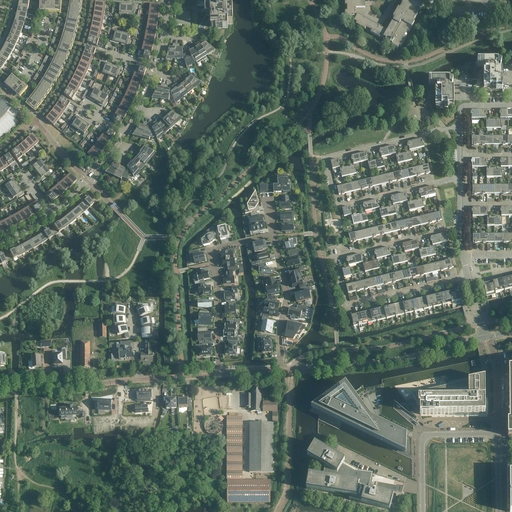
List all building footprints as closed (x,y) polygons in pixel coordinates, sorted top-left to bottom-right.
[(29,1),(29,0),(19,0),(19,5),(19,7),(28,9),(28,6),(29,4),(29,1)] [(59,11),(59,3),(59,2),(55,2),(55,1),(46,0),(46,2),(42,2),(42,10),(46,10),(46,12),(55,12),(55,10),(59,11)] [(344,0),(345,5),(349,5),(349,11),(345,11),(345,15),(345,17),(354,16),(354,8),(365,8),(365,0),(344,0)] [(415,20),(417,16),(414,14),(417,8),(420,10),(422,7),(423,5),(417,2),(418,0),(427,0),(428,0),(429,3),(434,3),(433,0),(402,0),(401,3),(406,6),(403,11),(398,9),(396,12),(393,18),(394,18),(393,21),(388,28),(387,31),(357,14),(355,19),(358,21),(356,24),(365,29),(367,26),(372,29),(370,32),(379,37),(381,34),(387,37),(385,41),(389,43),(388,43),(389,43),(389,44),(396,48),(397,45),(401,47),(406,38),(403,36),(406,31),(409,33),(414,24),(411,22),(412,19),(415,20)] [(127,15),(127,5),(125,5),(125,3),(122,3),(122,4),(120,4),(119,9),(117,8),(117,11),(119,11),(119,14),(127,15)] [(134,9),(134,5),(132,5),(132,4),(129,3),(129,5),(127,5),(127,15),(134,15),(134,12),(136,12),(136,9),(134,9)] [(233,17),(232,3),(223,4),(224,4),(224,8),(219,8),(219,6),(216,6),(216,5),(205,6),(205,16),(206,16),(206,15),(210,15),(211,27),(216,27),(216,29),(228,29),(228,25),(233,25),(233,17)] [(20,36),(21,33),(12,30),(11,32),(11,34),(19,38),(20,36)] [(120,43),(123,34),(115,32),(115,35),(113,34),(112,37),(114,37),(113,41),(115,42),(115,43),(118,44),(118,43),(120,43)] [(74,38),(74,36),(65,33),(64,36),(63,38),(72,41),(73,40),(74,40),(74,38)] [(18,40),(19,38),(11,34),(10,37),(9,37),(8,39),(17,43),(18,40)] [(130,42),(131,39),(129,38),(130,36),(123,34),(120,43),(122,44),(121,45),(124,46),(125,45),(127,45),(128,41),(130,42)] [(72,43),(72,41),(63,38),(62,41),(61,43),(71,47),(71,45),(72,45),(73,43),(72,43)] [(98,44),(99,40),(89,38),(87,43),(97,46),(98,44)] [(16,45),(17,43),(8,39),(7,41),(8,41),(7,43),(15,47),(16,45)] [(214,50),(208,44),(205,41),(205,42),(203,44),(201,42),(200,42),(199,44),(198,44),(207,55),(207,54),(209,53),(214,50)] [(14,49),(15,47),(7,43),(6,45),(5,45),(4,47),(13,52),(14,49)] [(70,48),(71,47),(61,43),(61,46),(60,48),(69,52),(69,50),(70,51),(71,49),(70,48)] [(175,59),(176,45),(173,45),(173,44),(172,48),(169,48),(169,47),(169,46),(166,59),(167,59),(172,59),(175,59),(174,59),(175,59)] [(207,55),(198,44),(196,46),(196,45),(195,46),(197,48),(195,50),(195,51),(201,59),(203,58),(208,55),(207,55)] [(183,59),(182,48),(182,49),(179,48),(179,45),(176,45),(175,59),(177,59),(183,59)] [(13,52),(4,47),(3,49),(2,51),(10,56),(11,54),(13,52)] [(95,53),(96,50),(86,47),(84,52),(94,56),(95,53)] [(68,54),(69,52),(60,48),(58,52),(58,53),(67,57),(67,55),(68,56),(69,54),(68,54)] [(201,59),(195,51),(195,50),(192,51),(191,49),(188,50),(194,63),(196,61),(196,62),(199,61),(201,59)] [(194,63),(188,50),(185,51),(186,54),(183,56),(183,55),(187,67),(191,64),(192,64),(191,64),(194,63)] [(10,56),(2,51),(1,54),(0,53),(0,55),(1,56),(8,60),(9,58),(10,56)] [(150,60),(151,54),(142,51),(141,53),(140,57),(150,60)] [(93,57),(94,56),(84,52),(84,55),(83,57),(92,61),(93,57)] [(66,59),(67,57),(58,53),(57,55),(56,58),(65,62),(65,61),(66,61),(67,59),(66,59)] [(90,66),(92,61),(83,57),(82,60),(81,62),(90,66)] [(64,64),(65,62),(56,58),(54,61),(53,63),(62,67),(63,66),(64,66),(65,64),(64,64)] [(502,91),(502,71),(498,71),(498,68),(500,69),(500,70),(502,64),(501,64),(498,63),(498,61),(475,61),(475,68),(480,68),(481,69),(481,71),(484,71),(483,71),(484,91),(502,91)] [(88,71),(90,66),(81,62),(80,64),(79,67),(88,71)] [(61,69),(62,67),(53,63),(51,68),(60,72),(61,71),(62,69),(61,69)] [(109,76),(113,66),(111,66),(112,65),(109,64),(108,65),(106,64),(104,68),(103,67),(102,70),(103,70),(102,73),(109,76)] [(118,73),(120,69),(117,68),(118,67),(115,66),(114,67),(113,66),(109,76),(116,78),(117,75),(119,76),(120,73),(118,73)] [(144,76),(146,70),(137,66),(136,69),(135,72),(144,76)] [(86,74),(88,71),(79,67),(78,69),(77,71),(86,76),(86,74)] [(59,74),(60,72),(51,68),(49,71),(48,73),(57,77),(58,76),(59,76),(60,74),(59,74)] [(85,77),(86,76),(77,71),(76,74),(74,76),(83,81),(85,77)] [(142,81),(144,76),(135,72),(134,74),(133,77),(142,81)] [(56,79),(57,77),(48,73),(47,75),(46,77),(54,82),(55,81),(56,81),(57,79),(56,79)] [(200,83),(190,75),(191,76),(188,78),(186,76),(186,77),(184,78),(184,79),(194,88),(196,86),(200,83)] [(83,82),(83,81),(74,76),(73,78),(72,81),(81,85),(83,82)] [(54,82),(46,77),(43,82),(51,87),(52,85),(53,86),(54,84),(53,84),(54,82)] [(140,86),(142,81),(133,77),(131,82),(140,86)] [(25,89),(22,86),(23,85),(16,79),(15,80),(12,78),(6,84),(9,87),(8,88),(16,94),(16,92),(20,95),(25,89)] [(194,88),(184,79),(183,79),(184,79),(182,81),(182,80),(181,81),(184,83),(181,85),(182,86),(188,94),(190,92),(190,93),(190,92),(195,89),(194,88)] [(454,96),(454,89),(449,89),(449,85),(450,85),(452,87),(451,87),(452,87),(453,81),(453,82),(450,81),(450,79),(428,79),(428,86),(432,86),(432,87),(433,89),(435,88),(435,89),(435,109),(454,109),(454,96)] [(78,90),(81,85),(72,81),(70,85),(78,90)] [(51,87),(43,82),(42,84),(40,86),(48,92),(49,90),(50,91),(51,89),(50,89),(51,87)] [(138,91),(140,86),(131,82),(129,87),(138,91)] [(161,99),(164,85),(161,85),(162,84),(161,84),(160,87),(157,87),(157,86),(153,98),(158,98),(161,98),(161,99)] [(188,94),(182,86),(181,85),(179,87),(177,84),(177,85),(175,86),(174,86),(182,98),(184,96),(184,97),(186,95),(187,95),(188,94)] [(78,90),(70,85),(67,90),(76,95),(77,92),(78,90)] [(171,93),(171,92),(170,92),(170,89),(167,89),(167,86),(165,85),(164,85),(161,99),(163,99),(163,100),(169,100),(169,101),(169,99),(173,99),(171,93)] [(48,92),(40,86),(38,89),(37,91),(45,96),(46,95),(47,95),(48,94),(47,93),(48,92)] [(182,98),(174,86),(172,88),(172,87),(172,88),(173,90),(171,92),(171,93),(173,99),(175,103),(179,100),(180,100),(180,99),(182,98)] [(136,96),(138,91),(129,87),(127,91),(136,96)] [(96,102),(101,93),(95,89),(93,92),(92,91),(91,93),(92,94),(90,98),(92,99),(92,100),(94,102),(95,101),(96,102)] [(74,97),(76,95),(67,90),(64,95),(72,100),(74,97)] [(45,96),(37,91),(34,95),(42,101),(43,99),(44,100),(45,98),(44,98),(45,96)] [(134,100),(136,96),(127,91),(125,96),(134,100)] [(106,99),(108,97),(101,93),(96,102),(98,102),(97,103),(100,105),(101,104),(103,105),(105,102),(107,102),(108,100),(106,99)] [(42,101),(34,95),(31,99),(38,105),(40,104),(42,103),(41,102),(42,101)] [(133,102),(134,100),(125,96),(123,101),(132,105),(133,102)] [(71,103),(63,98),(62,98),(59,103),(67,108),(69,106),(71,103)] [(38,105),(31,99),(29,101),(27,104),(35,110),(36,108),(37,109),(38,107),(37,107),(38,105)] [(14,119),(16,116),(19,113),(0,101),(0,136),(2,135),(5,134),(6,132),(8,131),(10,129),(12,127),(14,125),(15,124),(17,121),(18,122),(14,119)] [(129,110),(132,105),(123,101),(120,106),(129,110)] [(67,108),(59,103),(57,105),(56,107),(64,113),(67,108)] [(127,115),(129,110),(120,106),(118,110),(127,115)] [(64,113),(56,107),(54,109),(53,111),(61,117),(64,113)] [(127,115),(118,110),(115,115),(124,120),(125,119),(127,115)] [(479,119),(479,110),(471,110),(471,112),(470,112),(470,115),(471,115),(471,119),(479,119)] [(486,119),(486,114),(487,114),(487,112),(486,112),(486,110),(479,110),(479,119),(486,119)] [(508,118),(508,110),(500,110),(500,112),(499,112),(499,114),(500,114),(500,118),(508,118)] [(61,117),(53,111),(51,113),(50,115),(57,121),(61,117)] [(182,118),(179,117),(171,111),(172,112),(169,114),(167,112),(167,113),(165,114),(165,115),(175,124),(176,124),(175,124),(177,122),(178,122),(177,122),(181,118),(182,118)] [(57,121),(50,115),(46,119),(54,126),(56,123),(57,121)] [(123,122),(124,120),(115,115),(114,117),(112,120),(121,125),(123,122)] [(175,124),(165,115),(163,117),(165,119),(163,121),(163,122),(170,130),(172,128),(176,124),(175,124)] [(78,130),(84,122),(82,121),(83,120),(80,118),(80,119),(77,118),(75,121),(73,120),(72,123),(74,124),(72,126),(78,130)] [(170,130),(163,122),(163,121),(160,123),(159,121),(158,121),(156,122),(163,134),(165,132),(166,133),(168,131),(170,130)] [(87,130),(90,126),(88,125),(88,124),(86,122),(85,123),(84,122),(78,130),(84,134),(86,132),(87,133),(89,131),(87,130)] [(163,134),(156,122),(156,123),(154,124),(153,124),(155,127),(152,129),(152,128),(156,137),(157,140),(157,139),(161,136),(162,136),(161,136),(163,134)] [(142,137),(147,124),(146,124),(144,123),(143,126),(139,125),(140,124),(140,123),(134,135),(139,136),(142,137),(141,137),(142,137)] [(156,137),(152,128),(151,128),(152,129),(152,130),(149,128),(150,125),(149,125),(147,124),(142,137),(144,138),(149,140),(150,138),(154,139),(156,137)] [(112,139),(115,134),(107,128),(104,133),(112,139)] [(112,139),(104,133),(101,138),(109,143),(112,139)] [(39,142),(32,135),(28,139),(34,146),(37,143),(39,142)] [(109,143),(101,138),(98,142),(106,148),(109,143)] [(34,146),(28,139),(24,142),(24,143),(30,150),(34,146)] [(424,147),(423,143),(424,143),(423,141),(422,141),(422,139),(415,141),(417,149),(424,147)] [(417,149),(415,141),(407,143),(408,144),(407,145),(408,147),(409,151),(417,149)] [(30,150),(24,143),(24,142),(22,144),(20,146),(26,153),(30,150)] [(106,148),(98,142),(94,146),(102,152),(106,148)] [(26,153),(20,146),(16,149),(22,157),(26,153)] [(102,152),(94,146),(91,150),(99,156),(102,152)] [(396,154),(395,150),(396,150),(395,148),(394,148),(394,146),(387,148),(389,156),(396,154)] [(151,157),(155,153),(154,152),(143,147),(144,148),(142,150),(139,149),(138,151),(138,152),(150,159),(149,159),(151,157)] [(389,156),(387,148),(379,149),(380,151),(379,151),(380,154),(380,153),(381,157),(389,156)] [(22,157),(16,149),(11,153),(17,161),(20,159),(22,157)] [(99,156),(91,150),(88,154),(95,161),(99,156)] [(150,159),(138,152),(136,154),(138,156),(136,158),(137,159),(145,166),(146,164),(147,164),(150,159)] [(412,160),(410,152),(409,153),(408,153),(408,152),(406,152),(406,153),(403,154),(405,162),(412,160)] [(368,161),(367,157),(368,157),(367,154),(366,155),(366,153),(359,154),(361,163),(368,161)] [(361,163),(359,154),(352,156),(352,158),(351,158),(352,160),(353,164),(361,163)] [(405,162),(403,154),(400,155),(400,154),(398,154),(398,155),(397,155),(398,155),(397,156),(396,156),(398,164),(405,162)] [(14,163),(9,156),(8,155),(3,158),(9,166),(12,165),(14,163)] [(9,166),(3,158),(0,160),(0,162),(5,169),(9,166)] [(145,166),(137,159),(136,158),(134,161),(132,158),(132,159),(130,160),(130,161),(139,171),(141,169),(142,170),(143,168),(144,167),(144,168),(144,167),(145,166)] [(384,167),(382,159),(381,160),(381,159),(380,160),(380,159),(378,159),(378,160),(375,161),(377,169),(384,167)] [(479,167),(479,159),(472,159),(472,161),(471,161),(471,163),(472,163),(472,167),(479,167)] [(487,167),(487,163),(488,163),(488,161),(487,161),(487,159),(479,159),(479,167),(487,167)] [(508,167),(508,159),(501,159),(501,161),(500,161),(500,163),(501,163),(501,167),(508,167)] [(340,169),(339,164),(340,163),(339,161),(338,161),(338,160),(331,161),(333,171),(340,170),(340,169)] [(36,173),(44,166),(40,161),(37,162),(36,161),(34,163),(35,164),(32,167),(33,169),(33,170),(35,172),(35,171),(36,173)] [(139,171),(130,161),(128,163),(128,162),(127,163),(130,165),(127,168),(127,167),(126,167),(128,170),(127,170),(128,178),(132,175),(134,177),(137,173),(138,173),(137,173),(139,171)] [(377,169),(375,161),(372,162),(372,161),(370,161),(370,162),(369,163),(369,162),(368,163),(370,171),(377,169)] [(114,176),(121,163),(119,162),(117,164),(114,163),(115,162),(114,162),(107,172),(112,174),(114,175),(114,176)] [(128,178),(127,170),(127,171),(125,170),(126,169),(123,168),(124,165),(122,164),(121,163),(114,176),(114,175),(116,177),(117,177),(117,176),(121,179),(128,182),(128,183),(129,182),(128,178)] [(430,173),(428,165),(421,167),(423,175),(430,173)] [(47,174),(49,172),(44,166),(36,173),(37,174),(36,175),(38,177),(39,176),(41,178),(44,176),(46,177),(48,176),(47,174)] [(356,174),(354,166),(353,166),(352,166),(350,166),(350,167),(347,168),(349,176),(356,174)] [(423,175),(421,167),(414,168),(416,177),(423,175)] [(349,176),(347,168),(344,168),(342,168),(342,169),(341,169),(340,169),(340,170),(342,178),(349,176)] [(416,177),(414,168),(407,170),(409,178),(416,177)] [(409,178),(407,170),(400,172),(402,180),(409,178)] [(402,180),(400,172),(393,174),(395,182),(402,180)] [(76,181),(69,174),(66,178),(72,185),(76,181)] [(395,182),(393,174),(386,175),(388,183),(395,182)] [(388,183),(386,175),(379,177),(381,185),(388,183)] [(381,185),(379,177),(372,179),(374,187),(381,185)] [(72,185),(66,178),(62,181),(68,189),(72,185)] [(288,185),(288,179),(284,179),(284,178),(281,179),(278,179),(278,185),(273,185),(273,187),(270,187),(270,191),(273,190),(274,193),(281,193),(281,192),(283,192),(283,193),(290,192),(290,186),(288,186),(288,185)] [(374,187),(372,179),(365,180),(367,188),(374,187)] [(367,188),(365,180),(358,182),(360,190),(367,188)] [(17,187),(16,186),(17,185),(15,182),(14,183),(13,181),(9,183),(8,182),(6,183),(7,185),(4,186),(9,193),(17,187)] [(68,189),(62,181),(58,185),(64,192),(68,189)] [(360,190),(358,182),(351,184),(353,192),(360,190)] [(353,192),(351,184),(344,186),(346,194),(353,192)] [(64,192),(58,185),(54,188),(60,196),(64,192)] [(346,194),(344,186),(337,187),(339,195),(346,194)] [(435,195),(434,190),(435,190),(435,188),(434,188),(433,186),(426,188),(428,196),(435,195)] [(21,193),(20,191),(21,190),(19,188),(18,188),(17,187),(9,193),(13,199),(15,197),(16,199),(19,197),(18,196),(21,193)] [(60,196),(54,188),(50,191),(56,199),(60,196)] [(428,196),(426,188),(419,190),(419,192),(419,194),(420,194),(421,198),(428,196)] [(56,199),(50,191),(45,195),(51,203),(56,199)] [(245,214),(254,212),(254,210),(255,210),(255,209),(258,204),(255,192),(244,210),(245,214)] [(407,201),(406,197),(407,197),(407,195),(406,195),(405,193),(398,195),(400,203),(407,201)] [(400,203),(398,195),(391,197),(391,199),(391,201),(392,201),(393,205),(400,203)] [(90,207),(96,201),(92,197),(89,199),(86,196),(82,199),(90,208),(90,207)] [(288,197),(282,197),(282,200),(283,200),(283,202),(279,203),(280,209),(280,210),(291,209),(290,202),(290,201),(289,201),(288,197)] [(90,208),(82,199),(78,202),(80,205),(78,207),(79,209),(83,214),(89,208),(90,208)] [(424,208),(422,200),(421,200),(420,200),(420,199),(417,200),(418,201),(415,201),(417,210),(424,208)] [(379,208),(378,204),(379,204),(379,202),(378,202),(377,200),(370,202),(372,210),(379,208)] [(417,210),(415,201),(412,202),(412,201),(409,202),(409,203),(408,203),(407,203),(409,211),(417,210)] [(41,210),(36,202),(31,205),(36,214),(41,210)] [(372,210),(370,202),(363,204),(363,206),(363,208),(364,208),(365,212),(372,210)] [(36,214),(31,205),(26,208),(32,217),(36,214)] [(396,215),(394,207),(393,207),(392,207),(392,206),(389,207),(390,208),(387,208),(389,216),(396,215)] [(83,214),(79,209),(78,207),(75,209),(73,207),(69,210),(76,219),(77,219),(83,214)] [(351,215),(350,211),(351,211),(351,209),(350,209),(350,207),(342,209),(344,217),(351,215)] [(32,217),(26,208),(22,211),(27,219),(32,217)] [(389,216),(387,208),(384,209),(384,208),(381,209),(381,210),(380,210),(379,210),(381,218),(389,216)] [(480,216),(480,208),(472,208),(472,210),(471,210),(471,212),(472,212),(472,216),(480,216)] [(487,216),(487,212),(488,212),(488,210),(487,210),(487,208),(480,208),(480,216),(487,216)] [(509,216),(509,208),(501,208),(501,210),(500,210),(500,212),(501,212),(501,216),(509,216)] [(76,219),(69,210),(65,213),(67,216),(64,218),(66,219),(70,225),(76,219)] [(27,219),(22,211),(17,214),(22,222),(27,219)] [(294,211),(285,212),(285,214),(283,214),(283,215),(280,215),(281,221),(283,220),(283,223),(291,223),(291,222),(291,220),(292,220),(291,216),(294,216),(294,211)] [(251,225),(263,223),(261,216),(258,217),(257,212),(253,213),(251,214),(252,218),(251,219),(252,225),(251,225)] [(442,220),(440,212),(433,214),(435,222),(442,220)] [(368,221),(366,213),(365,213),(365,214),(364,214),(364,213),(361,214),(362,214),(359,215),(361,223),(368,221)] [(22,222),(17,214),(13,216),(18,225),(22,222)] [(435,222),(433,214),(426,216),(428,224),(435,222)] [(361,223),(359,215),(356,216),(356,215),(353,216),(353,217),(352,217),(351,217),(353,225),(361,223)] [(18,225),(13,216),(8,219),(13,227),(18,225)] [(428,224),(426,216),(419,218),(421,226),(428,224)] [(70,225),(66,219),(64,218),(62,220),(60,217),(56,221),(63,230),(70,225)] [(414,227),(412,219),(411,218),(404,219),(405,221),(407,229),(414,227)] [(421,226),(419,218),(412,219),(414,227),(421,226)] [(13,227),(8,219),(4,221),(8,230),(13,227)] [(8,230),(4,221),(0,222),(0,225),(3,232),(8,230)] [(63,230),(56,221),(52,224),(55,228),(52,230),(55,235),(62,230),(63,230)] [(407,229),(405,221),(398,223),(400,231),(407,229)] [(285,231),(285,233),(293,232),(292,225),(292,222),(291,222),(291,223),(283,223),(282,223),(283,226),(282,226),(282,232),(285,231)] [(263,223),(251,225),(252,232),(253,235),(258,234),(258,231),(264,229),(263,223)] [(400,231),(398,223),(391,224),(393,232),(400,231)] [(393,232),(391,224),(384,226),(386,234),(393,232)] [(230,236),(229,231),(227,232),(227,231),(226,227),(226,226),(219,228),(220,231),(216,232),(217,235),(217,236),(218,240),(220,239),(221,241),(226,239),(225,238),(230,237),(231,237),(230,236)] [(386,234),(384,226),(377,228),(379,236),(386,234)] [(55,235),(52,230),(49,232),(46,227),(42,230),(48,240),(55,235)] [(379,236),(377,228),(370,230),(372,238),(379,236)] [(48,240),(42,230),(37,233),(39,235),(36,237),(37,239),(41,245),(48,240)] [(372,238),(370,230),(363,231),(365,239),(372,238)] [(365,239),(363,231),(356,233),(358,241),(365,239)] [(215,238),(217,236),(217,235),(216,232),(208,234),(201,240),(202,247),(210,245),(216,240),(215,238)] [(358,241),(356,233),(348,235),(350,243),(358,241)] [(447,242),(446,238),(447,238),(446,236),(445,236),(445,234),(438,236),(440,244),(447,242)] [(41,245),(37,239),(36,237),(33,239),(32,236),(27,239),(33,249),(41,245)] [(440,244),(438,236),(431,237),(431,239),(430,240),(431,242),(432,241),(433,246),(440,244)] [(288,243),(282,245),(283,251),(294,249),(294,245),(297,244),(297,238),(288,239),(288,243)] [(33,249),(27,239),(23,241),(24,244),(21,246),(22,247),(25,253),(33,249)] [(419,249),(418,245),(419,245),(418,242),(418,243),(417,241),(410,243),(412,251),(419,249)] [(265,242),(252,245),(253,251),(254,251),(255,253),(265,250),(265,249),(266,249),(265,242)] [(412,251),(410,243),(403,244),(403,246),(402,246),(403,249),(404,248),(405,252),(412,251)] [(25,253),(22,247),(21,246),(18,247),(17,244),(12,247),(18,257),(25,253)] [(18,257),(12,247),(8,249),(10,254),(7,255),(10,261),(17,257),(18,257)] [(435,255),(433,247),(432,248),(431,248),(431,247),(429,247),(429,248),(426,249),(428,257),(435,255)] [(221,253),(222,260),(234,259),(233,259),(232,254),(235,254),(234,248),(227,250),(227,253),(221,253)] [(391,256),(390,252),(391,251),(390,249),(389,248),(382,249),(384,257),(391,256)] [(384,257),(382,249),(375,251),(375,253),(374,253),(375,255),(376,255),(377,259),(384,257)] [(428,257),(426,249),(423,250),(423,249),(421,249),(421,250),(420,251),(419,251),(421,259),(428,257)] [(200,254),(199,254),(199,251),(199,250),(189,253),(190,253),(190,256),(193,256),(195,263),(198,263),(199,264),(202,263),(202,262),(205,261),(203,254),(200,255),(200,254)] [(268,253),(267,253),(267,251),(256,254),(258,262),(255,262),(256,265),(264,263),(264,261),(270,259),(268,253)] [(302,259),(300,251),(289,254),(290,258),(285,259),(287,267),(299,264),(298,260),(302,259)] [(10,261),(7,255),(4,257),(2,252),(0,252),(0,260),(2,265),(2,264),(10,261)] [(363,262),(362,258),(363,258),(362,256),(361,254),(354,256),(356,264),(363,262)] [(407,262),(405,254),(404,254),(403,254),(401,254),(401,255),(398,256),(400,264),(407,262)] [(356,264),(354,256),(347,258),(347,260),(346,260),(347,262),(348,262),(349,266),(356,264)] [(400,264),(398,256),(395,256),(393,256),(393,257),(392,257),(391,257),(393,266),(400,264)] [(234,259),(222,260),(223,260),(223,268),(227,267),(227,268),(230,268),(230,271),(237,270),(237,267),(235,267),(234,259)] [(379,269),(377,261),(376,261),(375,261),(375,260),(373,261),(373,262),(370,263),(372,271),(379,269)] [(453,268),(451,260),(444,262),(446,270),(449,269),(449,270),(452,269),(451,268),(453,268)] [(372,271),(370,263),(367,263),(367,262),(365,263),(365,264),(364,264),(363,264),(365,272),(366,275),(373,273),(372,271)] [(446,270),(444,262),(437,263),(439,271),(441,271),(441,272),(443,271),(443,270),(446,270)] [(439,271),(437,263),(430,265),(432,273),(439,271)] [(432,273),(430,265),(423,267),(425,275),(432,273)] [(289,273),(290,280),(301,278),(300,273),(304,271),(303,266),(295,268),(296,272),(294,273),(294,272),(289,273)] [(351,276),(349,268),(347,268),(347,267),(345,268),(345,269),(342,269),(344,278),(351,276)] [(425,275),(423,267),(416,268),(418,277),(421,276),(421,277),(424,276),(423,275),(425,275)] [(418,277),(416,268),(409,270),(411,278),(413,278),(413,279),(415,278),(415,277),(418,277)] [(196,275),(199,284),(203,283),(205,283),(204,280),(209,279),(210,279),(208,272),(207,272),(208,272),(205,273),(204,270),(197,271),(197,272),(198,274),(197,275),(197,274),(196,275)] [(411,278),(409,270),(402,272),(404,280),(411,278)] [(226,272),(226,277),(223,277),(223,285),(234,284),(234,276),(233,277),(232,272),(226,272)] [(404,280),(402,272),(395,274),(397,282),(404,280)] [(397,282),(395,274),(388,275),(390,283),(393,283),(396,283),(395,282),(397,282)] [(390,283),(388,275),(381,277),(383,285),(385,285),(387,285),(387,284),(390,283)] [(383,285),(381,277),(374,279),(376,287),(383,285)] [(303,284),(301,278),(290,280),(292,288),(298,286),(297,286),(299,285),(300,289),(301,289),(307,288),(306,283),(303,284)] [(274,279),(266,281),(266,282),(264,282),(266,287),(267,287),(269,294),(278,292),(276,282),(275,282),(274,279)] [(376,287),(374,279),(367,280),(369,288),(376,287)] [(369,288),(367,280),(360,282),(362,290),(365,289),(365,290),(368,290),(367,289),(369,288)] [(362,290),(360,282),(353,284),(355,292),(357,291),(357,292),(359,292),(359,291),(362,290)] [(203,287),(203,283),(199,284),(195,285),(195,289),(199,289),(199,295),(201,295),(201,296),(205,296),(205,295),(211,294),(210,287),(206,287),(203,287)] [(355,292),(353,284),(346,286),(348,294),(355,292)] [(232,292),(224,292),(224,301),(225,301),(225,302),(231,302),(231,300),(235,300),(235,294),(238,293),(237,287),(232,288),(232,292)] [(309,291),(312,290),(312,287),(307,288),(301,289),(302,292),(294,294),(297,302),(310,299),(308,291),(309,291)] [(266,307),(277,309),(279,302),(275,301),(276,296),(267,297),(265,307),(266,307)] [(212,309),(211,302),(211,301),(207,300),(197,301),(197,303),(198,308),(205,309),(212,309)] [(227,307),(225,307),(225,314),(231,314),(231,315),(236,314),(235,303),(229,303),(229,306),(227,306),(227,307)] [(126,324),(125,318),(121,318),(121,314),(125,315),(125,309),(125,308),(122,308),(122,304),(116,304),(115,307),(112,307),(112,313),(115,314),(115,318),(114,318),(114,319),(115,324),(115,325),(116,324),(117,328),(117,329),(116,329),(116,330),(117,335),(128,333),(126,327),(123,328),(122,324),(126,324)] [(152,324),(151,319),(151,318),(150,318),(150,314),(150,313),(148,308),(147,308),(146,305),(141,307),(142,310),(138,311),(140,317),(144,316),(144,320),(141,320),(142,326),(146,326),(146,329),(142,329),(142,335),(152,335),(152,330),(153,329),(152,329),(152,326),(152,325),(152,324)] [(294,319),(295,317),(301,318),(302,313),(306,314),(307,308),(298,306),(297,310),(289,308),(288,316),(291,316),(290,318),(294,319)] [(262,317),(269,319),(269,315),(276,317),(278,309),(277,309),(266,307),(265,313),(263,313),(262,317)] [(199,312),(199,321),(202,321),(202,325),(210,326),(211,319),(211,315),(209,315),(209,312),(199,312)] [(224,330),(236,331),(236,328),(237,328),(237,327),(236,327),(237,325),(239,325),(239,320),(234,320),(234,324),(233,324),(233,323),(230,323),(225,323),(225,326),(225,327),(225,328),(225,330),(224,330)] [(265,321),(263,332),(272,334),(274,323),(265,321)] [(288,325),(286,338),(292,339),(295,334),(296,334),(299,329),(302,325),(292,323),(291,326),(288,325)] [(211,338),(211,332),(207,332),(207,328),(197,329),(198,342),(211,341),(211,340),(211,338)] [(236,331),(224,330),(224,333),(223,333),(223,334),(223,337),(224,337),(227,337),(227,341),(228,341),(236,342),(238,342),(238,338),(235,337),(235,335),(235,334),(235,331),(236,331)] [(263,340),(263,336),(257,336),(257,341),(262,341),(263,353),(272,353),(271,339),(263,340)] [(90,368),(90,354),(90,341),(80,341),(80,368),(90,368)] [(236,345),(236,342),(228,341),(228,342),(229,342),(229,348),(228,348),(225,347),(225,352),(226,352),(225,355),(236,355),(237,345),(236,345)] [(132,359),(131,349),(131,346),(131,345),(130,345),(130,342),(119,343),(119,345),(117,346),(117,350),(118,350),(119,359),(132,359)] [(152,354),(152,345),(145,345),(145,354),(141,354),(141,362),(152,362),(152,354)] [(212,352),(211,347),(203,348),(202,345),(195,346),(196,353),(199,352),(199,356),(206,356),(206,357),(210,356),(210,355),(211,355),(211,352),(212,352)] [(66,358),(65,350),(62,350),(62,353),(53,354),(54,365),(55,366),(58,366),(58,365),(63,365),(63,359),(66,358)] [(41,367),(40,360),(40,356),(31,357),(32,368),(41,367)] [(485,414),(485,377),(477,379),(477,380),(471,380),(468,381),(468,382),(411,394),(418,406),(420,406),(420,407),(420,415),(465,414),(466,414),(485,414)] [(407,435),(371,418),(345,383),(311,408),(406,454),(407,435)] [(261,412),(261,388),(251,388),(251,395),(246,395),(246,407),(251,407),(251,412),(261,412)] [(188,408),(188,399),(188,397),(178,398),(178,408),(188,408)] [(96,402),(96,406),(99,406),(99,411),(111,412),(111,402),(99,401),(99,402),(96,402)] [(277,422),(278,402),(263,402),(263,411),(272,411),(272,422),(277,422)] [(148,405),(135,406),(136,414),(148,413),(148,405)] [(77,413),(77,406),(73,407),(73,406),(68,406),(68,409),(60,409),(60,410),(59,410),(59,411),(59,412),(60,413),(60,417),(61,417),(61,419),(65,419),(65,417),(81,416),(81,418),(84,418),(84,412),(77,413)] [(219,419),(218,418),(217,418),(216,417),(215,417),(214,417),(213,417),(212,417),(211,417),(210,418),(209,418),(208,419),(207,419),(207,420),(206,421),(205,422),(205,423),(205,424),(204,425),(204,426),(204,427),(204,428),(205,429),(205,430),(206,431),(206,432),(207,433),(208,433),(209,434),(210,435),(211,435),(213,435),(214,435),(215,435),(216,435),(217,435),(218,434),(219,433),(220,433),(221,432),(221,431),(221,430),(222,430),(222,429),(222,428),(222,427),(223,426),(222,425),(222,424),(222,423),(222,422),(221,421),(221,420),(220,420),(219,419)] [(242,480),(242,417),(227,417),(227,480),(242,480)] [(273,473),(273,429),(273,423),(250,423),(249,473),(273,473)] [(371,484),(373,475),(358,473),(357,471),(356,470),(355,470),(354,469),(354,470),(353,470),(352,470),(351,471),(350,472),(342,466),(345,461),(315,443),(307,456),(328,468),(326,478),(309,475),(306,489),(342,495),(343,491),(351,492),(349,499),(389,510),(393,496),(367,489),(368,484),(371,484)] [(269,503),(269,481),(228,481),(228,503),(269,503)]
